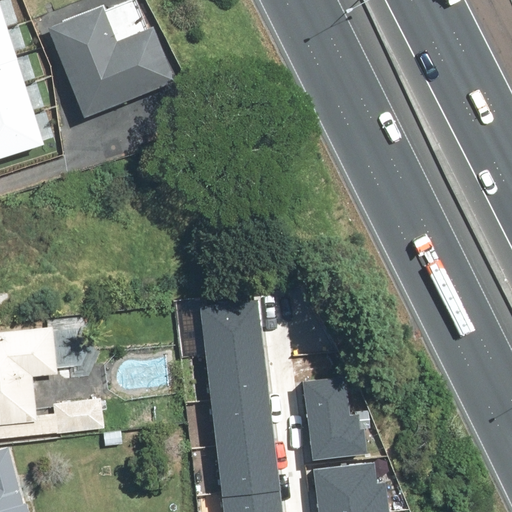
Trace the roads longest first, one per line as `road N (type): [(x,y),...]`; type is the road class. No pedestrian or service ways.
road 1 (motorway): [(511,431),(297,0)]
road 2 (motorway): [(415,0),(511,193)]
